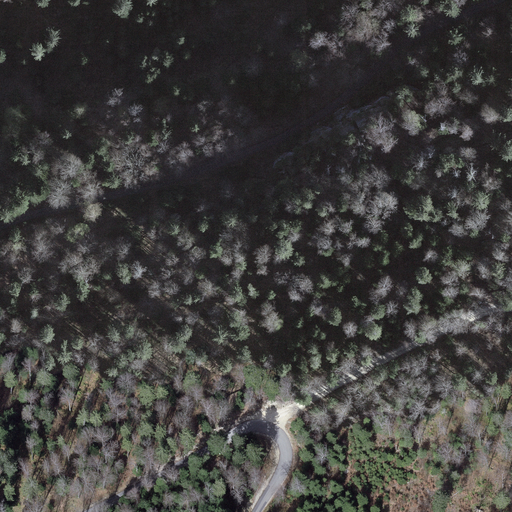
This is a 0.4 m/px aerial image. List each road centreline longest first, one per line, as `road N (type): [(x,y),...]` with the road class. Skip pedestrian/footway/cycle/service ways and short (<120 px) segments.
road 1 (unclassified): [(0,225),(167,180),(288,132),(415,34),(498,0)]
road 2 (unclassified): [(256,511),(286,452),(282,438),(261,425),(88,511)]
road 3 (track): [(266,427),(485,312),(511,315)]
